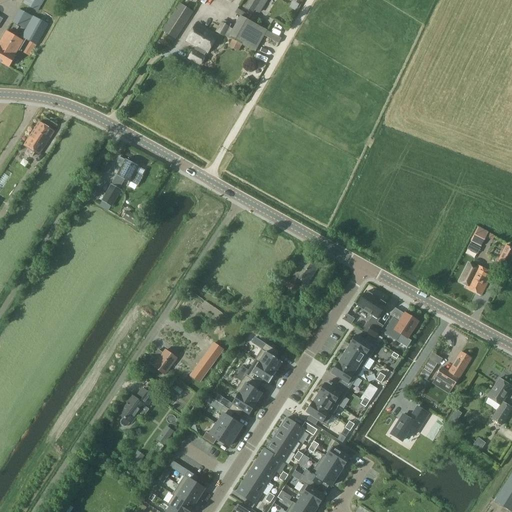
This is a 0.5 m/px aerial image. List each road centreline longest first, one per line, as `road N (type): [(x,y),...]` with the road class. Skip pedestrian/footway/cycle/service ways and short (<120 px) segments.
road 1 (unknown): [(241,198),(34,511)]
road 2 (tertiary): [(363,270),(109,128)]
road 3 (residential): [(363,270),(208,511)]
road 4 (unclassified): [(0,306),(109,128)]
road 5 (tertiary): [(511,348),(363,270)]
